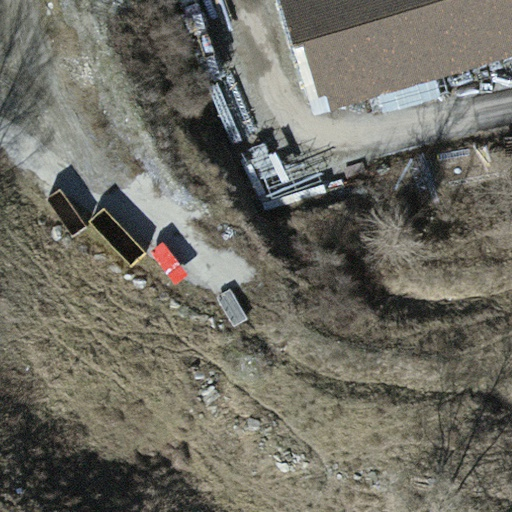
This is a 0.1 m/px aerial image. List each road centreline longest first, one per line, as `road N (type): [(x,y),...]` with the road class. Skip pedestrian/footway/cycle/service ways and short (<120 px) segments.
road 1 (motorway): [(0,134),(205,153),(511,225)]
road 2 (motorway): [(511,67),(240,9),(157,0)]
